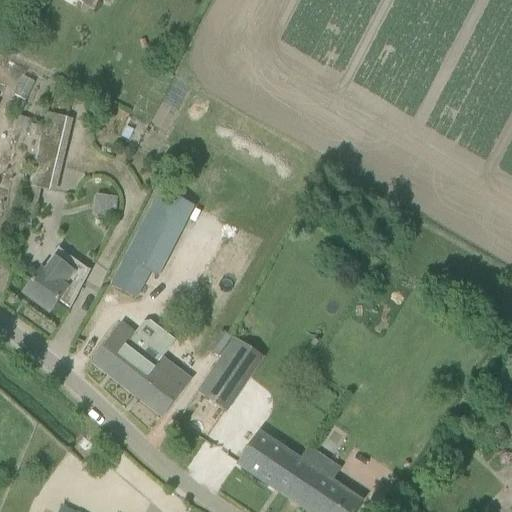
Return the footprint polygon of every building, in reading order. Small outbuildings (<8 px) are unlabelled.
[(75,0),(94,11),(100,0),(75,0)] [(50,192),(56,169),(35,164),(21,224),(32,226),(34,214),(35,215),(41,190),(50,192)] [(95,195),(95,213),(117,213),(117,196),(95,195)] [(148,271),(154,275),(186,212),(158,198),(110,290),(133,301),(148,271)] [(89,272),(67,255),(61,263),(53,257),(42,272),(41,271),(24,295),(50,314),(59,302),(70,309),(69,310),(71,311),(91,272),(90,271),(89,272)] [(121,325),(93,363),(163,417),(191,382),(146,348),(148,346),(121,325)] [(246,386),(264,358),(256,353),(238,379),(245,384),(245,385),(246,386)] [(339,471),(307,450),(292,439),(281,432),(266,422),(259,432),(238,464),(287,497),(309,511),(356,511),(362,504),(331,483),(339,471)]
